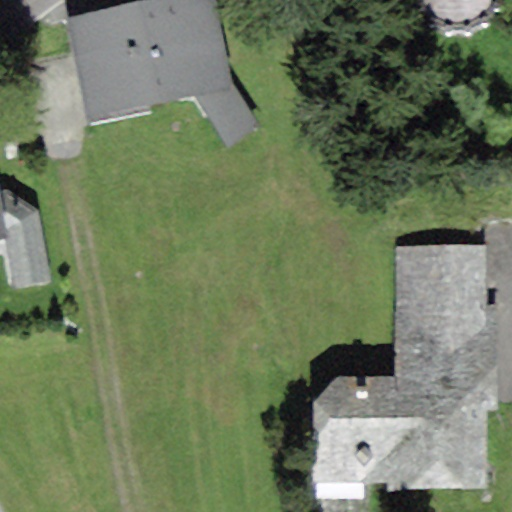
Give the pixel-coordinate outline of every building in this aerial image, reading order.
[(216,0),(148,0),(66,17),(87,120),(197,97),(235,89),(216,0)] [(256,126),(235,89),(197,97),(227,148),(256,126)] [(0,191),(0,244),(10,243),(0,191)] [(395,248),(396,307),(485,305),(483,246),(395,248)] [(485,305),(396,307),(394,377),(336,375),(313,405),(314,485),(386,483),(385,493),(486,490),(487,411),(497,411),(497,304),(485,305)]
